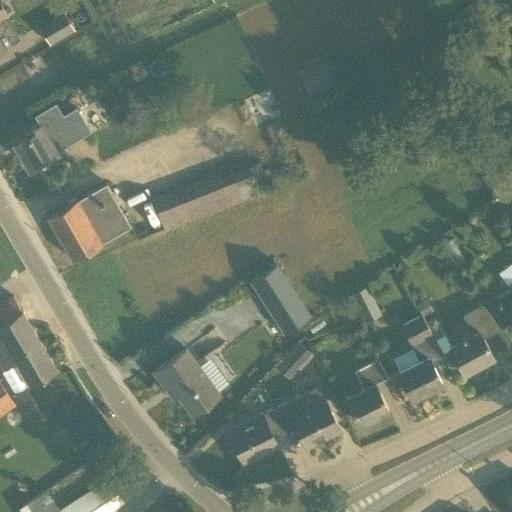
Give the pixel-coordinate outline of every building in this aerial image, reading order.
[(50,44),(74,29),(64,11),(54,17),(58,23),(43,32),(50,44)] [(309,96),(343,83),(333,58),(299,71),(309,96)] [(73,136),(87,128),(75,108),(61,116),(62,117),(44,128),(40,122),(27,129),(30,133),(15,142),(30,167),(57,151),(51,140),(69,129),(73,136)] [(147,195),(157,227),(252,196),(241,164),(147,195)] [(131,225),(106,183),(77,199),(47,216),(72,259),(102,242),(131,225)] [(511,318),(511,262),(499,273),(510,287),(497,297),(507,311),(511,318)] [(284,332),(310,315),(277,264),(251,280),(284,332)] [(372,300),(365,286),(351,293),(357,306),(372,300)] [(57,369),(14,296),(0,303),(0,364),(4,370),(17,363),(29,383),(57,369)] [(428,298),(417,303),(422,313),(423,314),(433,309),(428,298)] [(464,371),(493,355),(483,337),(499,328),(481,304),(463,313),(466,320),(444,332),(451,344),(449,345),(464,371)] [(412,397),(442,382),(431,361),(444,355),(432,333),(422,313),(401,324),(419,359),(398,370),(412,397)] [(298,371),(314,353),(299,340),(283,357),(298,371)] [(219,393),(185,347),(154,370),(167,387),(172,383),(193,412),(219,393)] [(360,423),(388,409),(375,383),(388,377),(378,357),(355,369),(364,387),(347,396),(360,423)] [(0,414),(15,403),(0,381),(0,414)] [(324,395),(318,385),(273,408),(285,432),(296,427),(306,446),(340,429),(324,395)] [(244,461),(278,444),(275,438),(285,432),(273,408),(228,430),(244,461)] [(104,511),(123,500),(109,478),(57,511),(104,511)]
